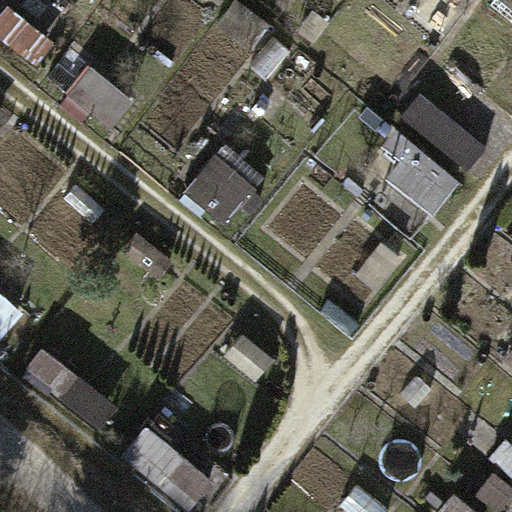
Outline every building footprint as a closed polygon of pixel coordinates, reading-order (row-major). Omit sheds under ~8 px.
[(30,0),(15,0),(0,21),(44,52),(64,25),(30,0)] [(472,0),(425,0),(455,23),(472,0)] [(101,47),(74,81),(117,115),(144,81),(101,47)] [(382,143),(452,193),(498,128),(428,79),(382,143)] [(0,173),(0,178),(37,212),(79,167),(39,131),(0,173)] [(237,207),(268,159),(229,135),(198,183),(237,207)] [(0,260),(0,330),(7,335),(37,281),(0,260)] [(115,415),(133,387),(53,336),(35,365),(115,415)] [(511,341),(501,352),(511,362),(511,341)] [(127,453),(199,498),(227,454),(154,409),(127,453)] [(467,478),(449,502),(463,511),(488,511),(498,500),(467,478)]
